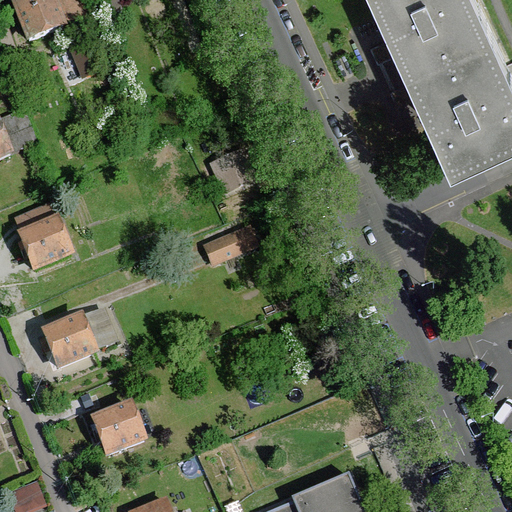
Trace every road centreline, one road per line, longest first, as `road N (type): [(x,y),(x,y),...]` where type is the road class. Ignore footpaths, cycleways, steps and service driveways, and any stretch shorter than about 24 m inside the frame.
road 1 (residential): [(493,511),(361,222)]
road 2 (residential): [(361,222),(259,0)]
road 3 (residential): [(0,345),(66,511)]
road 4 (residential): [(361,222),(511,156)]
